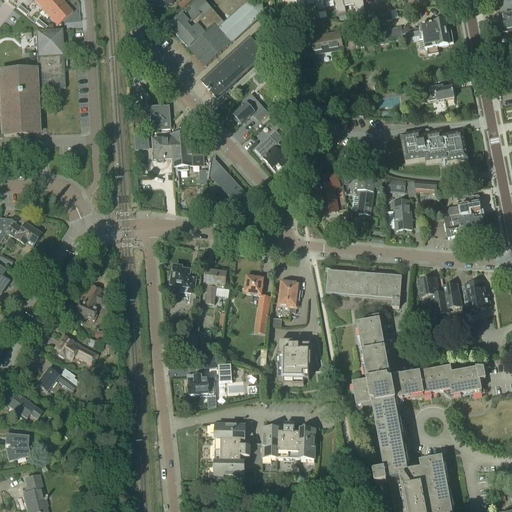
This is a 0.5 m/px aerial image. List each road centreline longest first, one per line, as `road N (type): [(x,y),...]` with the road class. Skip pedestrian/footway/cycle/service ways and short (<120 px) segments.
road 1 (residential): [(286,242),(287,213),(131,20),(130,0)]
road 2 (residential): [(466,0),(511,232)]
road 3 (residential): [(511,264),(286,242)]
road 4 (residential): [(163,426),(147,228)]
road 5 (residential): [(0,373),(88,237)]
road 6 (residential): [(163,426),(254,411),(316,411)]
road 7 (residential): [(78,229),(0,350)]
road 8 (residential): [(93,141),(87,0)]
road 9 (residential): [(286,242),(147,228)]
road 10 (unknown): [(499,170),(412,174),(374,153)]
